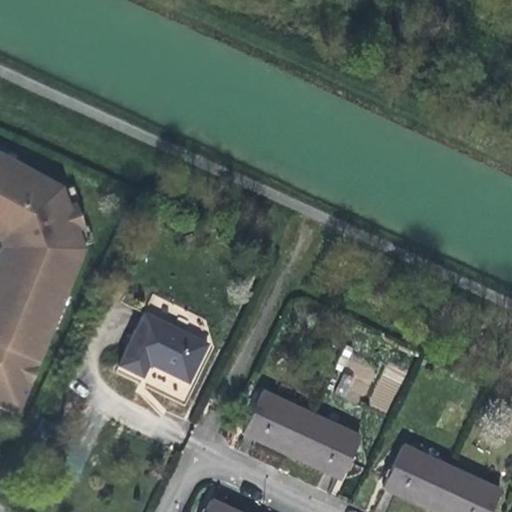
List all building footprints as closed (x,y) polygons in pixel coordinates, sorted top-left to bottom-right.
[(0,406),(12,411),(17,397),(22,398),(42,348),(73,269),(81,250),(74,229),(81,227),(71,201),(64,204),(57,185),(0,154),(0,406)] [(204,345),(143,315),(119,365),(140,375),(147,361),(162,369),(186,381),(204,345)] [(384,366),(367,404),(386,413),(403,375),(384,366)] [(357,437),(260,392),(241,432),(338,478),(357,437)] [(488,511),(498,491),(400,446),(382,487),(436,511),(488,511)] [(233,511),(209,501),(203,511),(233,511)]
